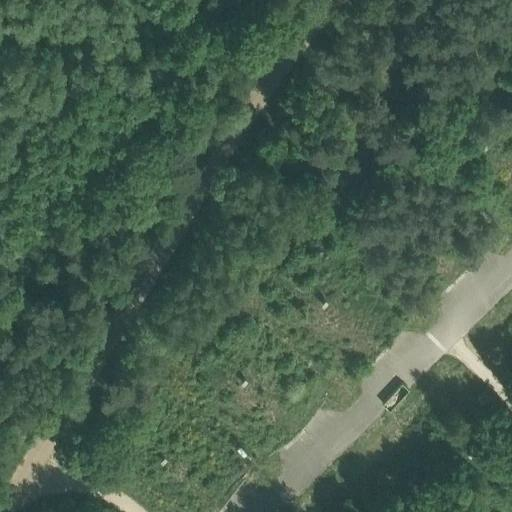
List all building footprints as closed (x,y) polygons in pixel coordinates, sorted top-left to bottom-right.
[(511,143),(497,128),(475,149),(511,187),(511,143)] [(468,259),(416,206),(394,228),(446,281),(468,259)] [(388,338),(336,285),(314,306),(366,359),(388,338)] [(307,417),(255,364),(233,385),(285,438),(307,417)] [(511,509),(511,465),(482,435),(460,456),(511,509)] [(210,511),(226,496),(174,443),(153,464),(199,511),(210,511)]
